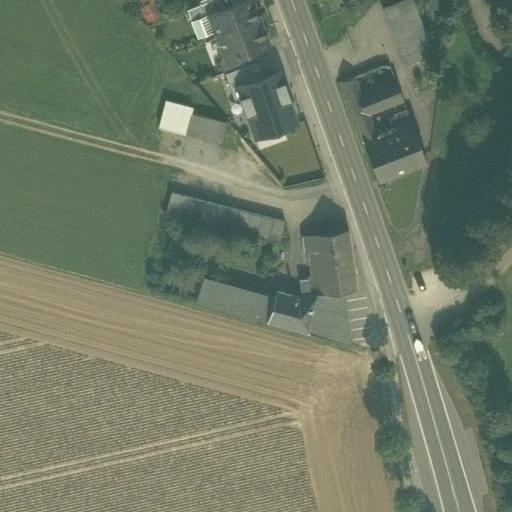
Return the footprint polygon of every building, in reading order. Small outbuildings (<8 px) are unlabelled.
[(210,0),(187,9),(191,20),(208,13),(224,7),(220,0),(210,0)] [(208,13),(217,36),(259,20),(251,0),(243,0),(224,7),(208,13)] [(403,0),(381,8),(402,66),(426,58),(422,46),(427,44),(411,0),(403,0)] [(511,0),(500,0),(500,1),(511,9),(511,0)] [(268,43),(259,20),(217,36),(226,59),(240,53),(268,43)] [(218,62),(223,73),(223,72),(245,65),(240,53),(226,59),(218,62)] [(245,65),(223,72),(228,86),(263,74),(257,60),(245,65)] [(263,74),(228,86),(234,100),(239,98),(245,115),(247,114),(255,138),(297,122),(288,99),(291,98),(284,79),(282,80),(277,69),(263,74)] [(376,134),(368,114),(360,92),(354,76),(340,82),(363,142),(377,136),(376,134)] [(394,77),(360,92),(368,114),(403,101),(394,77)] [(158,126),(185,134),(191,113),(192,107),(165,100),(158,126)] [(394,116),(399,128),(412,123),(408,111),(394,116)] [(226,122),(191,113),(185,134),(220,143),(226,122)] [(427,163),(412,123),(399,128),(379,135),(378,133),(376,134),(377,136),(363,142),(379,182),(427,163)] [(223,229),(256,237),(261,216),(171,192),(165,216),(222,230),(223,229)] [(285,221),(261,216),(256,237),(279,243),(285,221)] [(299,279),(301,295),(297,296),(276,290),(274,297),(267,321),(309,333),(350,345),(343,291),(357,289),(348,229),(302,236),(304,252),(307,252),(315,250),(319,276),(311,277),(308,277),(308,278),(299,279)] [(307,252),(311,277),(319,276),(315,250),(307,252)] [(196,301),(267,321),(274,297),(202,277),(196,301)]
